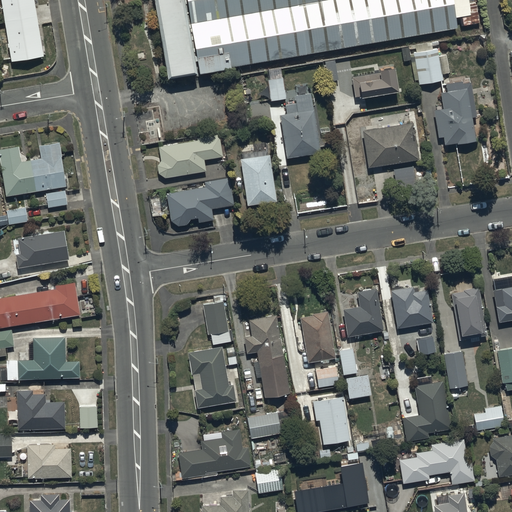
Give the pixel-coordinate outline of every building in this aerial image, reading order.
[(44,57),(33,0),(0,0),(12,63),(44,57)] [(195,78),(181,0),(154,0),(169,83),(195,78)] [(231,70),(458,29),(452,0),(186,0),(202,77),(231,71),(231,70)] [(479,25),(475,2),(460,5),(464,27),(479,25)] [(417,87),(419,87),(443,82),(442,77),(450,75),(446,56),(439,58),(438,51),(432,52),(432,47),(428,48),(427,43),(410,46),(417,87)] [(338,81),(335,61),(325,63),(328,83),(338,81)] [(399,94),(395,70),(351,77),(355,101),(399,94)] [(284,79),(267,81),(270,102),(287,100),(284,79)] [(450,82),(450,85),(440,87),(442,94),(441,94),(443,107),(439,107),(440,112),(434,113),(438,136),(443,135),(445,148),(476,143),(467,91),(463,92),(461,80),(450,82)] [(299,114),(280,117),(287,161),(320,155),(310,96),(296,98),(299,114)] [(413,124),(362,132),(368,170),(419,161),(413,124)] [(18,141),(0,143),(0,164),(4,192),(64,184),(57,138),(37,141),(39,154),(20,157),(18,141)] [(158,168),(159,176),(164,179),(207,171),(205,162),(224,159),(220,138),(159,149),(162,163),(160,164),(158,168)] [(268,149),(240,152),(246,208),(276,205),(271,156),(269,156),(268,149)] [(368,189),(364,165),(342,169),(346,193),(368,189)] [(167,195),(172,223),(178,228),(187,227),(190,222),(198,221),(199,224),(214,222),(212,211),(234,207),(230,179),(204,184),(205,189),(167,195)] [(63,187),(45,190),(46,204),(65,201),(63,187)] [(26,218),(24,203),(4,206),(6,221),(26,218)] [(66,255),(62,225),(15,233),(18,249),(14,249),(16,263),(66,255)] [(0,321),(77,308),(72,278),(53,281),(54,283),(0,292),(0,321)] [(412,282),(390,286),(396,324),(432,318),(426,285),(413,287),(412,282)] [(511,282),(492,286),(498,318),(510,316),(510,318),(511,318),(511,282)] [(383,325),(376,283),(356,286),(359,300),(342,303),(346,331),(383,325)] [(458,336),(469,334),(470,339),(479,337),(478,333),(486,331),(477,283),(462,285),(463,286),(449,288),(458,336)] [(229,336),(222,297),(201,301),(206,331),(210,330),(212,340),(229,336)] [(312,310),(298,313),(306,357),(319,355),(320,360),(326,359),(326,355),(335,353),(327,306),(312,309),(312,310)] [(288,391),(276,315),(248,319),(251,335),(243,336),(246,353),(255,352),(262,395),(288,391)] [(10,327),(0,328),(0,352),(5,352),(4,344),(12,343),(10,327)] [(434,347),(432,331),(415,334),(417,350),(434,347)] [(64,332),(31,333),(32,355),(17,356),(17,375),(78,373),(77,355),(64,356),(64,332)] [(228,381),(221,342),(186,348),(190,369),(192,369),(194,384),(192,385),(196,403),(234,395),(232,381),(228,381)] [(511,384),(511,342),(495,345),(501,379),(504,379),(506,386),(511,384)] [(356,368),(352,343),(338,346),(342,371),(356,368)] [(466,381),(460,347),(442,351),(448,384),(466,381)] [(338,380),(335,361),(314,365),(317,384),(338,380)] [(370,389),(366,369),(344,373),(348,394),(370,389)] [(443,377),(413,382),(418,412),(400,415),(404,438),(428,434),(427,429),(450,425),(443,377)] [(31,386),(16,386),(16,425),(63,425),(63,397),(44,398),(44,390),(31,390),(31,386)] [(348,436),(341,392),(312,396),(315,415),(318,415),(321,440),(348,436)] [(95,402),(77,403),(78,423),(96,423),(95,402)] [(276,409),(246,415),(250,436),(280,430),(276,409)] [(502,409),(473,414),(476,429),(504,424),(502,409)] [(180,472),(250,462),(247,443),(241,444),(238,425),(221,428),(222,434),(200,437),(201,445),(176,449),(180,472)] [(0,453),(10,453),(10,430),(0,430),(0,453)] [(511,431),(492,435),(492,438),(489,442),(490,451),(495,456),(498,473),(511,470),(511,431)] [(465,451),(463,435),(430,439),(431,446),(415,448),(416,453),(399,455),(402,479),(429,476),(428,470),(449,467),(451,480),(474,477),(472,459),(468,459),(466,450),(465,451)] [(54,440),(26,439),(26,462),(20,462),(20,472),(26,473),(69,474),(69,444),(54,443),(54,440)] [(369,498),(362,457),(339,461),(342,478),(292,487),(296,510),(369,498)] [(278,466),(254,470),(258,491),(282,487),(278,466)] [(200,511),(247,511),(246,487),(231,487),(231,493),(219,493),(219,501),(201,501),(200,511)] [(41,496),(29,496),(28,511),(76,511),(76,508),(69,508),(69,495),(58,495),(58,489),(41,489),(41,496)] [(466,511),(464,489),(447,491),(448,498),(431,501),(433,511),(466,511)]
